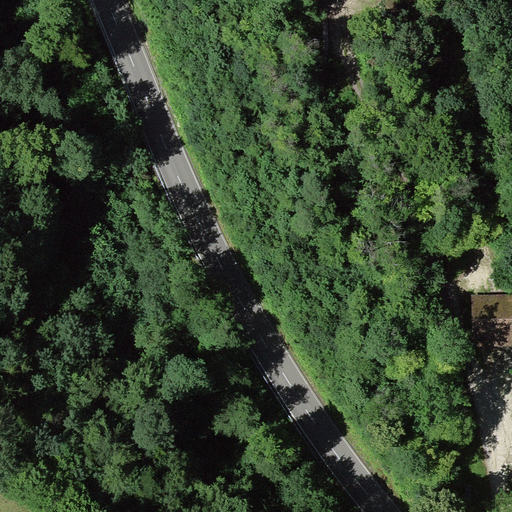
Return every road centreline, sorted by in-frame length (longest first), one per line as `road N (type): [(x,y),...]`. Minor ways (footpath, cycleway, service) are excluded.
road 1 (tertiary): [(392,511),(281,357),(211,238),(112,0)]
road 2 (track): [(336,5),(340,57),(386,129),(452,301),(507,511)]
